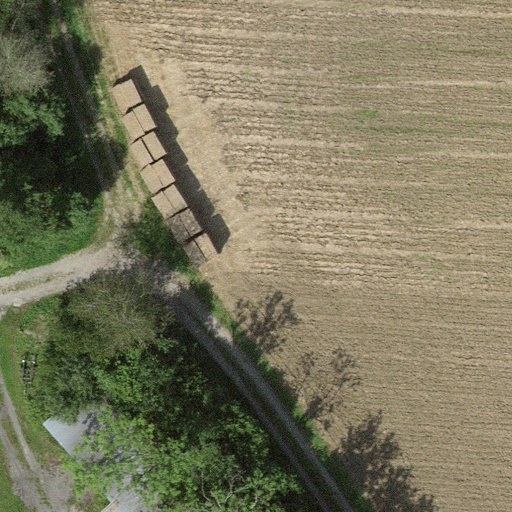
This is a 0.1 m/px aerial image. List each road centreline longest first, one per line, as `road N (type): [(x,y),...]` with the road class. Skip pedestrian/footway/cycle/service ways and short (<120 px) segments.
road 1 (track): [(351,511),(140,249),(64,0)]
road 2 (track): [(67,511),(5,412),(0,376)]
road 3 (track): [(140,249),(88,278),(0,302)]
